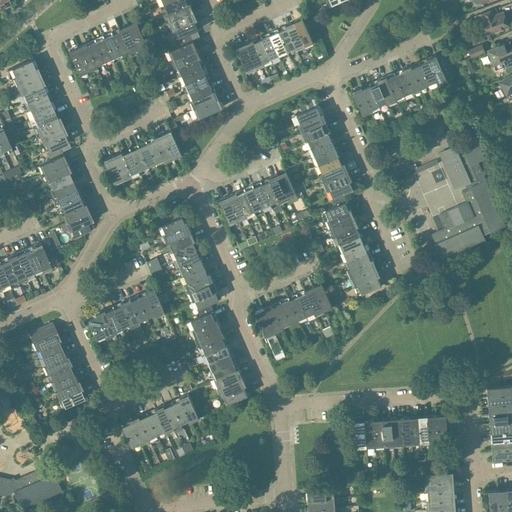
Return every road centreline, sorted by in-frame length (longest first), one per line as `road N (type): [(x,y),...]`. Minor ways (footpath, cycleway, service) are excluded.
road 1 (residential): [(471,470),(466,394),(285,409)]
road 2 (residential): [(286,497),(146,505),(110,404)]
road 3 (residential): [(398,271),(368,199),(369,172),(327,76)]
road 4 (residential): [(93,143),(50,43),(129,2)]
road 5 (residential): [(285,409),(236,314),(238,293)]
road 6 (residential): [(238,293),(190,182)]
